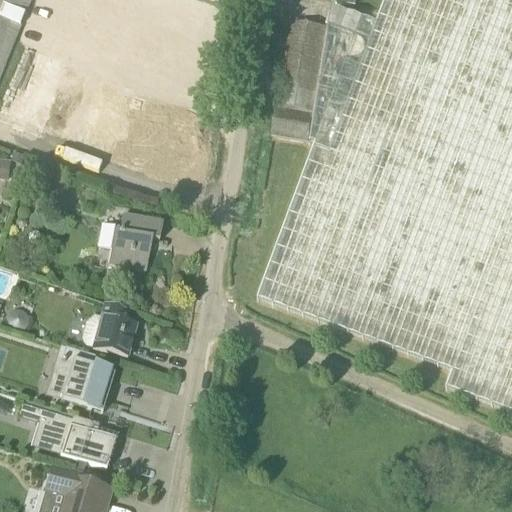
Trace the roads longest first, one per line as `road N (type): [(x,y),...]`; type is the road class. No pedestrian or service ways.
road 1 (unclassified): [(511,449),(207,313)]
road 2 (unclassified): [(207,313),(262,0)]
road 3 (track): [(0,133),(227,202)]
road 4 (unclassified): [(172,511),(207,313)]
